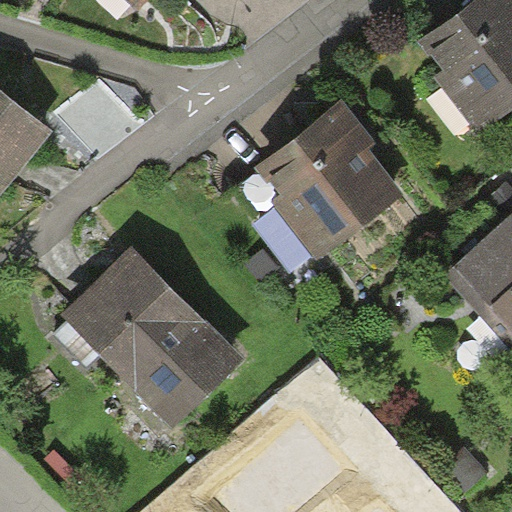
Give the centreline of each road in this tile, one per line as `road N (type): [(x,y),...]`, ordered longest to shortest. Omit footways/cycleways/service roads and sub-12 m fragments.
road 1 (residential): [(0,26),(177,82),(201,106)]
road 2 (residential): [(48,220),(201,106)]
road 3 (residential): [(201,106),(344,0)]
